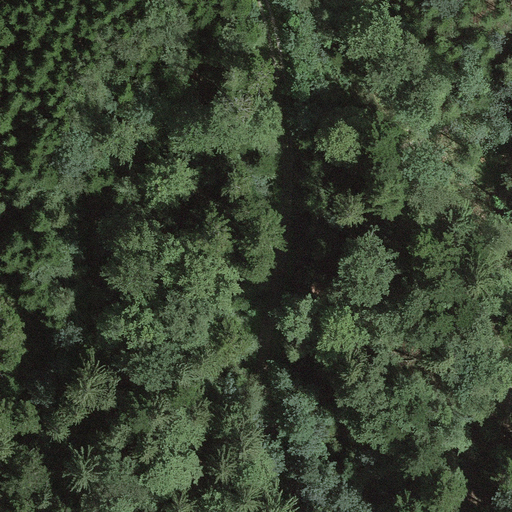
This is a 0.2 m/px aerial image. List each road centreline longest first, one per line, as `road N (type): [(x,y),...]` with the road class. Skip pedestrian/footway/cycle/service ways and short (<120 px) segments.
road 1 (track): [(259,0),(286,127),(272,356),(286,511)]
road 2 (track): [(0,293),(40,323),(56,355),(72,511)]
